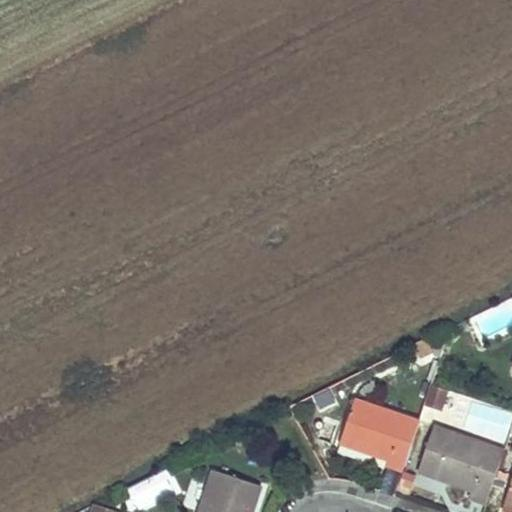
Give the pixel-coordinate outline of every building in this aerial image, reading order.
[(452,328),(428,340),(433,356),(442,357),(452,328)] [(440,410),(446,392),(432,387),(426,405),(440,410)] [(402,474),(420,423),(355,399),(348,417),(343,434),(341,441),(389,459),(386,468),(402,474)] [(486,506),(505,452),(435,428),(427,449),(420,470),(474,489),(469,500),(486,506)] [(256,506),(262,487),(214,471),(200,511),(249,511),(252,505),(256,506)]
